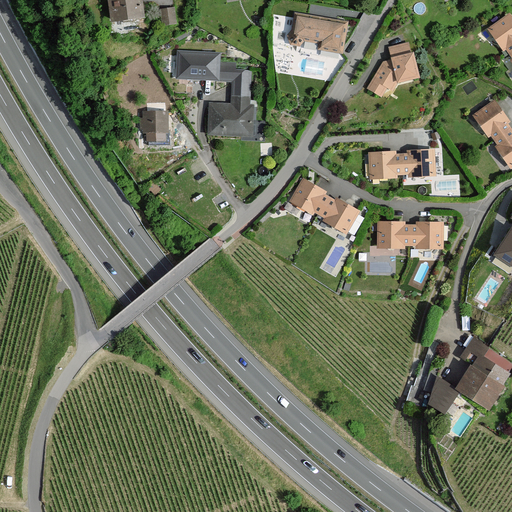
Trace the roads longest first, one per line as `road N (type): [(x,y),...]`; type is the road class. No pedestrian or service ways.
road 1 (motorway): [(410,511),(294,418),(174,293),(92,186),(0,32)]
road 2 (motorway): [(0,94),(67,204),(181,347),(359,511)]
road 3 (residential): [(90,346),(257,209),(300,155)]
road 4 (residential): [(0,177),(71,280),(90,346)]
road 5 (residential): [(300,155),(383,203),(478,211)]
road 6 (residential): [(300,155),(393,0)]
road 7 (residential): [(37,511),(33,485),(45,409),(90,346)]
road 8 (residential): [(478,211),(449,334)]
